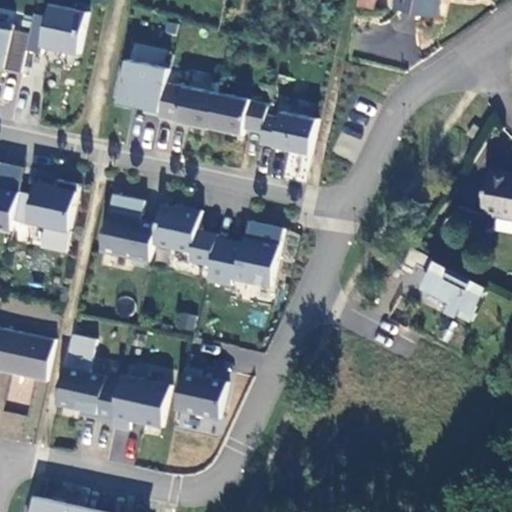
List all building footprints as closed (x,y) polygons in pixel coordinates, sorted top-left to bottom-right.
[(373,10),(375,0),(355,0),(354,5),(373,10)] [(397,0),(397,5),(438,14),(441,0),(397,0)] [(52,14),(37,11),(33,31),(29,47),(45,50),(47,43),(82,50),(91,9),(55,1),(52,14)] [(0,65),(8,67),(8,66),(24,69),(29,47),(33,31),(16,27),(18,22),(0,18),(0,65)] [(171,65),(130,56),(120,99),(146,104),(145,109),(161,113),(168,79),(171,65)] [(219,90),(168,79),(161,113),(160,114),(211,126),(211,125),(219,90)] [(270,100),(219,89),(219,90),(211,125),(244,132),(246,126),(263,130),(268,111),(270,100)] [(282,114),(268,111),(263,130),(261,141),(312,152),(320,116),(284,108),(282,114)] [(484,128),(477,122),(468,132),(475,138),(484,128)] [(342,132),(334,151),(354,160),(363,142),(342,132)] [(27,163),(3,157),(2,162),(0,171),(0,182),(22,188),(22,187),(27,163)] [(0,222),(13,226),(16,216),(22,188),(0,182),(0,171),(2,162),(0,161),(0,222)] [(511,169),(492,165),(484,210),(498,212),(511,214),(511,169)] [(37,190),(22,187),(22,188),(16,216),(32,219),(32,217),(72,226),(82,180),(60,175),(58,182),(40,178),(37,190)] [(133,258),(150,261),(155,240),(160,220),(142,216),(147,197),(115,190),(103,246),(134,253),(133,258)] [(217,238),(219,230),(199,226),(203,207),(185,203),(184,205),(164,200),(160,220),(155,240),(193,248),(191,257),(212,261),(217,238)] [(511,229),(511,214),(498,212),(495,227),(511,229)] [(272,282),(285,225),(250,217),(244,244),(217,238),(212,261),(209,276),(232,281),(233,274),(272,282)] [(425,248),(412,241),(402,257),(416,265),(419,259),(425,248)] [(438,254),(425,248),(419,259),(433,266),(438,254)] [(490,280),(438,254),(433,266),(425,281),(454,295),(449,304),(472,315),(490,280)] [(175,328),(196,329),(196,314),(175,313),(175,328)] [(0,365),(48,376),(57,334),(0,321),(0,365)] [(177,404),(220,413),(228,377),(200,371),(202,365),(186,361),(177,404)] [(123,374),(66,362),(58,398),(84,404),(83,409),(114,416),(123,374)] [(173,380),(124,369),(123,374),(114,416),(113,420),(130,424),(132,415),(163,422),(173,380)] [(4,410),(0,421),(0,427),(20,434),(25,417),(4,410)] [(42,471),(38,490),(45,492),(49,473),(42,471)] [(38,490),(32,511),(91,511),(71,507),(73,498),(45,492),(38,490)] [(136,511),(73,498),(71,507),(91,511),(136,511)]
